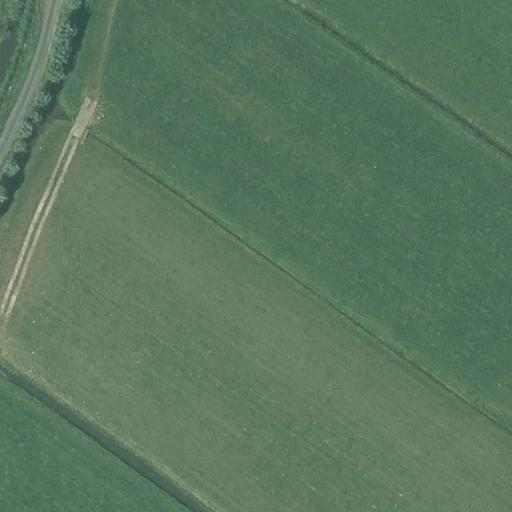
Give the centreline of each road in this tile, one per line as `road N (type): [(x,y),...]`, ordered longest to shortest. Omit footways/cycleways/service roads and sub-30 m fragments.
road 1 (track): [(118,0),(86,115),(2,319)]
road 2 (unclassified): [(0,159),(45,48),(55,0)]
